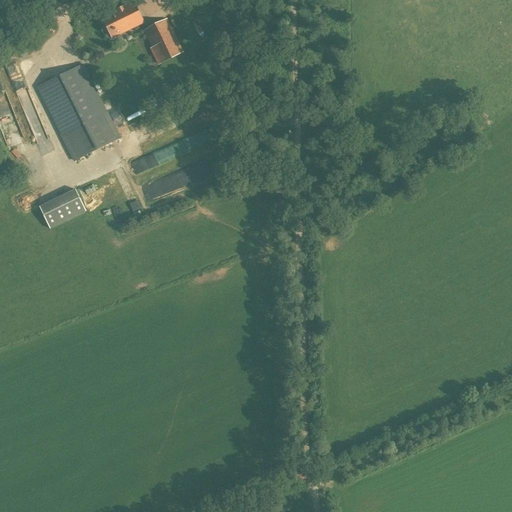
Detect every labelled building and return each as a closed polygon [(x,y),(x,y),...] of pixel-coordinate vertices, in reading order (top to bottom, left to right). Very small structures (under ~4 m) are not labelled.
[(102,17),(113,39),(144,23),(134,1),(102,17)] [(144,31),(150,43),(152,47),(150,48),(158,64),(183,52),(167,20),(144,31)] [(120,138),(109,115),(83,64),(37,87),(63,137),(73,158),(120,138)] [(10,68),(13,77),(20,75),(18,66),(10,68)] [(133,159),(139,173),(191,151),(186,138),(133,159)] [(46,227),(84,214),(75,190),(38,203),(46,227)]
